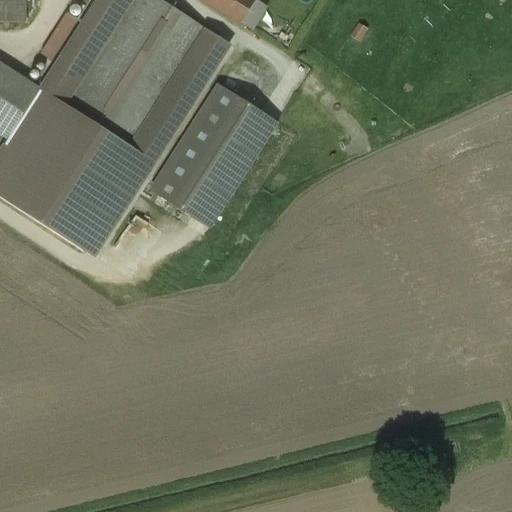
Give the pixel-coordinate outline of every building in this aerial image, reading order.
[(0,200),(96,261),(233,48),(157,0),(97,0),(82,25),(67,15),(41,56),(56,65),(40,91),(7,141),(0,152),(0,200)] [(0,0),(0,23),(24,24),(24,0),(0,0)] [(256,1),(253,0),(201,0),(240,25),(256,1)] [(360,24),(351,37),(360,44),(370,31),(360,24)] [(0,136),(7,141),(40,91),(0,64),(0,136)] [(209,230),(277,125),(219,87),(151,193),(209,230)]
